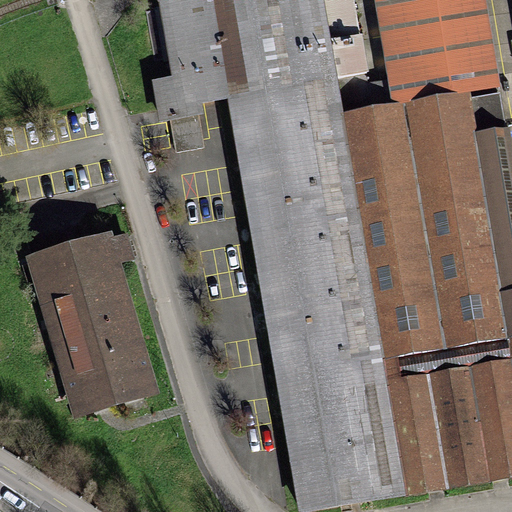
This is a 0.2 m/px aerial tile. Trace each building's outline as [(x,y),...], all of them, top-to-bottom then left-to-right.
[(227,114),(206,0),(150,0),(165,76),(141,80),(150,128),(227,114)] [(206,0),(227,114),(222,139),(336,121),(335,117),(330,80),(362,75),(350,0),(206,0)] [(477,0),(370,0),(387,109),(454,99),(454,96),(492,90),(477,0)] [(305,511),(511,480),(511,198),(501,130),(460,136),(454,99),(387,109),(335,117),(336,121),(222,139),(282,511),(305,511)] [(104,240),(23,263),(70,424),(151,400),(104,240)]
